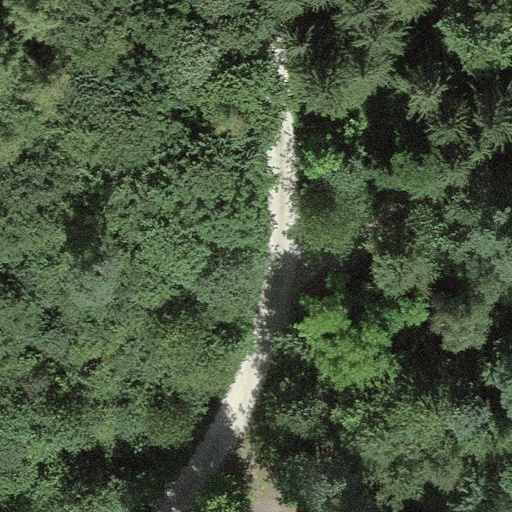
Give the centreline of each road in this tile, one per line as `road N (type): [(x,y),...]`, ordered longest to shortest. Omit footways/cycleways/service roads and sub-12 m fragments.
road 1 (track): [(287,305),(250,0)]
road 2 (track): [(287,305),(511,110)]
road 3 (track): [(287,305),(160,511)]
